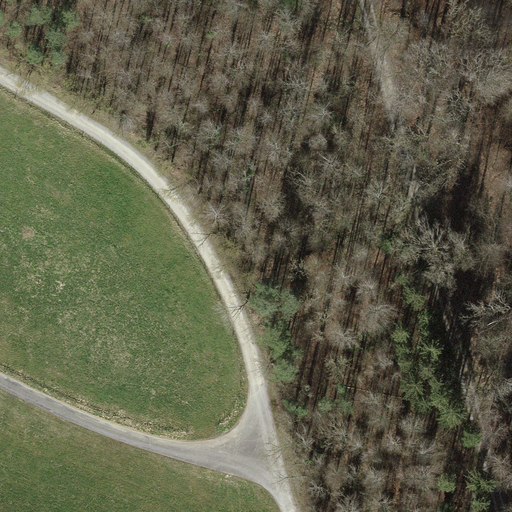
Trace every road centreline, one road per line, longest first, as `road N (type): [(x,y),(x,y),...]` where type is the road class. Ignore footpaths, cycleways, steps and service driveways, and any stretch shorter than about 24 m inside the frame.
road 1 (track): [(290,511),(230,281),(182,206),(136,155),(0,71)]
road 2 (track): [(495,511),(365,0)]
road 3 (residential): [(268,451),(175,448),(0,380)]
